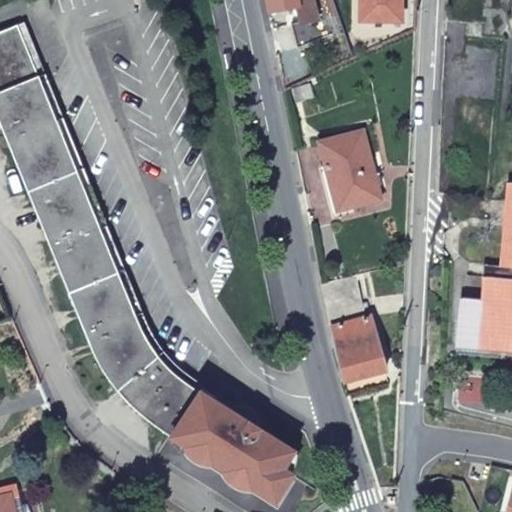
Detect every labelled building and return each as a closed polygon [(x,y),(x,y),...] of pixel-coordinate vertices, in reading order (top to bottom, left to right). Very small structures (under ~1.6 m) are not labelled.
[(296,46),(329,32),(323,18),(317,20),(312,0),(266,0),(268,11),(294,7),(297,23),(292,25),(296,46)] [(450,0),(449,19),(483,23),(485,0),(450,0)] [(143,335),(15,22),(0,28),(0,123),(84,332),(104,371),(132,405),(167,431),(170,427),(196,389),(165,363),(143,335)] [(494,101),(495,97),(499,41),(464,38),(463,46),(447,44),(444,96),(458,98),(494,101)] [(307,84),(291,89),(294,101),(310,97),(307,84)] [(486,198),(494,101),(458,98),(451,195),(486,198)] [(361,131),(321,142),(337,208),(379,197),(361,131)] [(511,332),(511,182),(508,182),(507,201),(511,201),(511,229),(504,229),(501,266),(508,267),(507,278),(484,276),(482,300),(460,298),(459,317),(471,319),(469,347),(511,351),(511,332)] [(364,318),(356,275),(334,280),(344,323),(364,318)] [(344,323),(334,280),(321,283),(342,380),(384,369),(371,316),(364,318),(344,323)] [(196,389),(170,427),(272,493),(288,470),(278,464),(289,447),(196,389)] [(0,511),(13,511),(8,492),(0,493),(0,511)]
